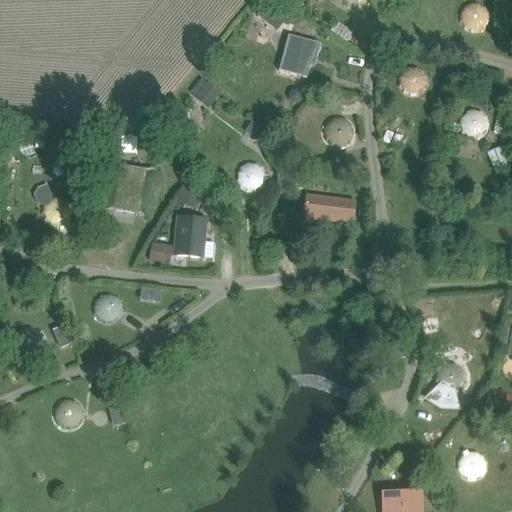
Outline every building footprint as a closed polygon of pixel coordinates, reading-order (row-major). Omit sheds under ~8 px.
[(485,31),(484,30),(486,28),(488,25),(489,22),(489,18),(489,14),(487,10),(485,7),(481,5),(478,3),(474,3),(470,3),(466,5),(463,7),(460,10),(459,14),(458,19),(458,21),(459,24),(460,26),(462,28),(463,30),(465,32),(468,33),(470,34),(473,34),(476,34),(480,33),(480,34),(485,31)] [(341,17),(330,23),(336,35),(347,29),(341,17)] [(234,44),(248,48),(254,29),(240,24),(234,44)] [(256,25),(252,40),(263,43),(267,28),(256,25)] [(288,36),(279,72),(306,79),(310,66),(311,59),(316,60),(320,45),(288,36)] [(424,94),(423,93),(425,92),(427,89),(428,85),(428,81),(427,77),(426,73),(423,70),(420,68),(416,67),(412,66),(408,67),(404,69),(401,71),(399,75),(398,78),(397,83),(398,88),(400,91),(401,93),(403,94),(406,96),(408,97),(411,97),(413,98),(419,96),(420,97),(424,94)] [(184,82),(177,100),(202,108),(208,91),(184,82)] [(481,139),(484,137),(486,135),(488,132),(489,128),(490,124),(489,120),(487,116),(485,113),(482,111),(478,109),(474,109),(470,109),(467,111),(463,113),(461,116),(459,119),(458,122),(458,125),(459,130),(461,133),(462,135),(464,137),(466,138),(468,139),(471,140),(476,140),(476,141),(481,139)] [(344,148),(344,147),(347,146),(349,144),(352,141),(352,139),(353,135),(354,131),(353,128),(351,124),(348,121),(345,119),(341,118),(337,118),(333,119),(330,120),(327,123),(325,125),(323,130),(323,133),(323,135),(324,138),(325,140),(326,143),(328,144),(330,146),(334,148),(339,148),(340,150),(344,148)] [(252,119),(244,132),(259,142),(267,129),(252,119)] [(386,131),(382,140),(397,147),(402,138),(386,131)] [(501,147),(487,152),(493,165),(506,159),(501,147)] [(484,148),(470,154),(479,175),(493,170),(484,148)] [(109,211),(115,211),(136,214),(138,215),(141,216),(143,218),(145,220),(147,222),(151,219),(155,215),(158,211),(161,206),(162,201),(163,196),(163,191),(163,185),(161,180),(159,175),(156,171),(153,167),(151,169),(149,170),(147,171),(145,171),(143,171),(122,168),(119,167),(117,166),(116,165),(114,163),(113,162),(109,165),(105,170),(102,174),(99,180),(98,185),(97,191),(97,197),(98,202),(99,208),(102,213),(104,212),(107,212),(109,211)] [(265,186),(266,181),(267,181),(267,176),(266,176),(265,171),(263,168),(260,165),(256,163),(252,162),(248,162),(244,164),(241,165),(239,167),(237,170),(236,172),(235,174),(235,177),(235,180),(235,182),(236,185),(237,187),(239,189),(241,191),(244,193),(246,194),(249,194),(252,194),(255,194),(257,193),(259,192),(262,190),(265,186)] [(31,203),(36,193),(23,186),(18,197),(31,203)] [(43,205),(42,207),(41,211),(41,214),(42,218),(44,221),(46,223),(47,225),(50,226),(55,227),(60,227),(60,228),(65,227),(64,226),(68,222),(70,220),(72,216),(72,213),(72,209),(70,205),(68,202),(65,199),(62,197),(58,197),(54,197),(51,198),(46,186),(38,190),(35,197),(38,203),(43,205)] [(356,202),(306,196),(303,219),(353,225),(356,202)] [(178,217),(174,258),(203,260),(206,220),(178,217)] [(152,243),(149,262),(169,265),(172,247),(152,243)] [(123,315),(123,314),(123,310),(123,306),(121,303),(119,300),(116,297),(112,296),(108,295),(105,296),(101,297),(98,299),(95,303),(94,306),(93,308),(93,313),(94,316),(96,320),(99,322),(102,324),(106,325),(109,325),(112,325),(114,324),(117,323),(119,321),(121,319),(123,315)] [(44,308),(53,326),(63,322),(54,303),(44,308)] [(43,342),(42,338),(43,338),(41,334),(40,334),(38,333),(35,330),(31,328),(27,328),(23,328),(19,329),(18,330),(14,333),(12,337),(10,340),(10,343),(10,346),(10,349),(11,351),(14,356),(16,358),(18,359),(21,360),(23,361),(26,361),(29,361),(32,361),(34,360),(39,357),(41,353),(42,351),(43,347),(43,342)] [(168,355),(177,352),(172,342),(164,346),(168,355)] [(439,388),(426,400),(441,409),(458,409),(453,393),(456,392),(458,391),(461,389),(463,386),(465,383),(466,379),(466,375),(464,371),(462,368),(459,365),(456,364),(452,363),(448,363),(445,363),(441,365),(441,366),(438,369),(437,371),(436,374),(435,379),(436,382),(436,384),(438,386),(439,388)] [(40,399),(45,407),(54,401),(49,394),(40,399)] [(85,415),(84,414),(83,411),(81,407),(79,404),(76,402),(71,401),(67,401),(62,402),(60,403),(58,405),(56,407),(54,411),(54,414),(54,417),(55,421),(56,424),(59,427),(62,429),(65,431),(68,431),(71,431),(73,430),(76,429),(80,426),(81,424),(84,420),(85,415)] [(462,454),(462,455),(460,458),(458,461),(457,466),(457,471),(458,473),(459,476),(461,478),(463,479),(468,482),(469,482),(473,482),(477,481),(481,480),(484,477),(486,474),(487,470),(487,466),(487,462),(485,459),(483,456),(479,453),(476,452),(472,451),(467,452),(466,451),(462,454)] [(383,496),(383,511),(420,511),(419,494),(383,496)]
